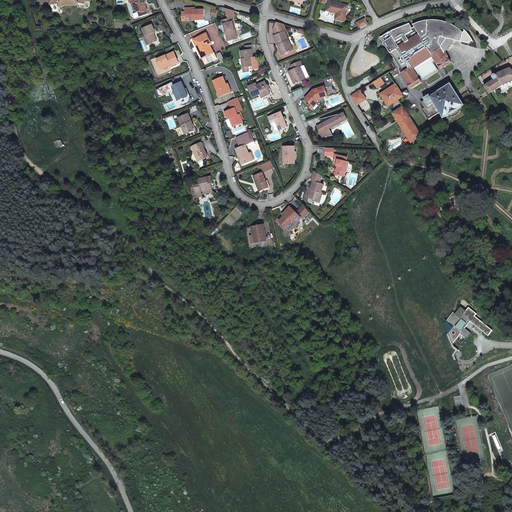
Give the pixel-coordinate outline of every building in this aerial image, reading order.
[(145,4),(147,0),(130,0),(130,2),(132,3),(133,9),(137,12),(141,11),(141,12),(147,10),(145,4)] [(344,21),(348,6),(329,1),(327,10),(337,13),(336,19),(344,21)] [(195,8),(186,8),(186,11),(186,21),(193,21),(193,20),(204,20),(204,10),(195,10),(195,8)] [(226,9),(228,18),(235,16),(234,11),(226,9)] [(228,19),(221,21),(222,25),(224,24),(228,41),(238,38),(236,31),(235,31),(233,22),(232,18),(228,19)] [(358,23),(360,28),(368,25),(365,19),(358,23)] [(415,37),(424,51),(429,59),(433,56),(435,59),(436,61),(441,69),(452,63),(445,53),(447,52),(448,51),(449,50),(450,49),(451,48),(452,46),(452,45),(453,44),(454,42),(454,41),(454,40),(462,41),(463,36),(462,36),(463,33),(462,31),(460,29),(457,28),(455,26),(453,25),(450,24),(447,22),(444,22),(441,21),(438,20),(436,20),(433,20),(430,20),(427,20),(424,21),(423,21),(420,22),(417,23),(413,25),(420,34),(415,37)] [(276,35),(274,36),(282,55),(293,50),(285,31),(287,31),(284,24),(277,22),(273,29),(276,35)] [(152,25),(143,29),(145,36),(144,37),(147,45),(157,41),(154,33),(156,32),(152,25)] [(396,36),(393,38),(399,47),(415,37),(420,34),(413,25),(411,26),(410,25),(395,35),(396,36)] [(381,39),(383,42),(393,37),(390,33),(381,39)] [(197,46),(198,46),(200,50),(199,50),(203,58),(212,54),(207,45),(210,44),(212,43),(207,34),(194,40),(197,46)] [(393,38),(393,37),(383,42),(384,43),(383,44),(387,47),(392,56),(393,56),(400,66),(424,51),(415,37),(399,47),(393,38)] [(203,58),(204,61),(216,55),(214,53),(210,44),(207,45),(212,54),(203,58)] [(245,51),(241,51),(243,68),(248,67),(254,66),(252,58),(253,58),(252,50),(253,50),(252,45),(245,46),(245,51)] [(429,59),(424,51),(400,66),(402,70),(401,70),(402,73),(401,73),(411,89),(421,82),(418,76),(417,75),(413,69),(429,59)] [(174,52),(157,59),(161,69),(170,65),(170,67),(177,64),(178,62),(174,52)] [(435,59),(433,56),(429,59),(413,69),(417,75),(420,73),(424,78),(437,70),(431,62),(435,59)] [(420,73),(417,75),(418,76),(420,75),(424,80),(439,71),(433,63),(436,61),(435,59),(431,62),(437,70),(424,78),(420,73)] [(293,70),(290,71),(296,83),(306,79),(300,67),(303,66),(301,61),(291,66),(293,70)] [(308,77),(303,65),(303,66),(300,67),(306,78),(308,77)] [(511,81),(511,70),(510,68),(497,74),(496,74),(495,74),(494,75),(493,75),(493,76),(493,78),(494,79),(495,79),(485,86),(490,93),(503,85),(511,81)] [(213,81),(220,97),(232,92),(229,84),(227,85),(224,77),(213,81)] [(381,78),(373,83),(377,88),(385,83),(381,78)] [(182,82),(172,87),(178,100),(188,96),(182,82)] [(256,83),(249,87),(253,97),(260,94),(262,98),(271,94),(269,91),(270,89),(269,86),(267,85),(266,82),(261,84),(261,85),(258,87),(257,85),(256,83)] [(396,84),(380,94),(388,107),(404,96),(402,93),(396,84)] [(430,95),(424,98),(425,100),(421,103),(425,108),(423,110),(429,120),(440,112),(444,118),(451,114),(451,115),(458,110),(464,105),(451,84),(431,97),(430,95)] [(313,90),(305,99),(310,103),(313,106),(316,103),(319,99),(328,97),(325,87),(313,90)] [(361,90),(351,96),(363,114),(372,108),(361,90)] [(231,110),(225,112),(228,120),(230,119),(233,127),(243,123),(242,120),(240,114),(238,115),(237,112),(240,111),(243,109),(238,98),(228,102),(231,110)] [(393,113),(402,128),(405,133),(412,143),(422,136),(403,107),(393,113)] [(281,112),(269,117),(272,125),(277,123),(280,130),(288,127),(281,112)] [(327,131),(330,129),(332,126),(335,125),(337,124),(341,124),(347,121),(347,119),(344,113),(342,114),(321,119),(322,124),(317,127),(323,138),(330,136),(327,131)] [(178,118),(185,134),(194,131),(190,122),(192,121),(189,114),(178,118)] [(255,142),(250,132),(236,138),(240,148),(236,149),(243,165),(255,160),(252,152),(249,154),(246,145),(255,142)] [(206,152),(202,143),(192,147),(198,161),(207,158),(205,152),(206,152)] [(295,147),(284,147),(284,164),(295,163),(295,147)] [(326,148),(325,155),(332,156),(333,155),(334,154),(334,148),(326,148)] [(348,158),(336,155),(335,157),(334,161),(338,162),(337,164),(337,166),(338,166),(337,170),(336,169),(335,175),(345,177),(346,172),(347,172),(349,162),(347,162),(348,158)] [(271,161),(261,165),(264,172),(274,168),(271,161)] [(322,176),(314,172),(312,180),(313,181),(311,188),(308,187),(304,200),(312,203),(313,201),(320,203),(323,193),(322,193),(324,185),(320,183),(322,176)] [(263,173),(253,176),(260,192),(269,188),(263,173)] [(200,184),(195,185),(197,197),(204,196),(203,194),(208,193),(213,192),(212,187),(211,187),(211,184),(213,184),(212,177),(208,177),(199,179),(200,184)] [(303,206),(296,213),(302,218),(302,219),(309,212),(303,206)] [(284,217),(279,221),(287,229),(295,221),(297,223),(302,218),(296,213),(290,207),(285,212),(287,213),(284,217)] [(287,229),(289,231),(297,223),(295,221),(287,229)] [(264,225),(251,227),(253,235),(254,235),(255,243),(257,242),(267,241),(264,225)] [(444,323),(448,333),(454,327),(461,334),(467,338),(471,333),(463,327),(466,323),(468,324),(471,322),(488,336),(493,330),(475,316),(477,314),(469,307),(466,311),(461,307),(455,314),(453,312),(444,323)] [(453,344),(461,334),(454,327),(448,333),(453,344)] [(448,333),(444,338),(454,361),(456,360),(454,356),(459,350),(454,346),(448,333)]
